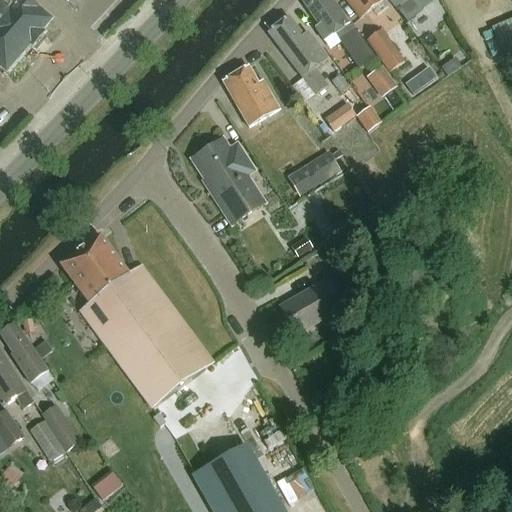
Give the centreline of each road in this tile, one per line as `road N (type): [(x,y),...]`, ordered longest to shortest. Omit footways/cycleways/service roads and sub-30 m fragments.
road 1 (unclassified): [(352,511),(236,297),(147,169)]
road 2 (tertiary): [(0,190),(181,0)]
road 3 (unclassified): [(147,169),(292,0)]
road 4 (unclassified): [(0,317),(147,169)]
